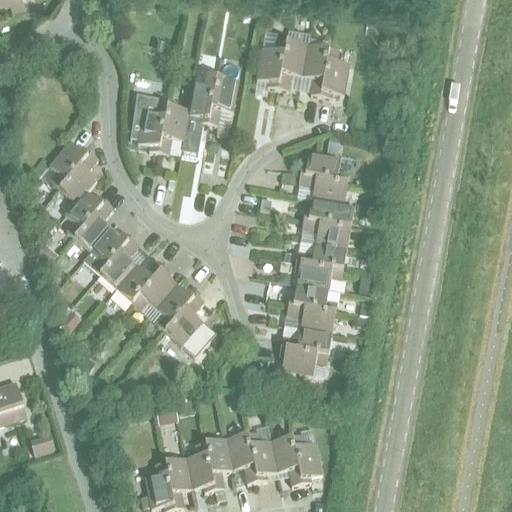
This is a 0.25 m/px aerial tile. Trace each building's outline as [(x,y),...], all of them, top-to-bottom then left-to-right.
[(0,0),(0,3),(8,2),(11,11),(25,7),(22,0),(0,0)] [(135,0),(135,8),(153,10),(153,0),(135,0)] [(264,0),(263,8),(272,9),(273,0),(264,0)] [(239,4),(237,17),(249,19),(251,7),(239,4)] [(305,5),(303,15),(312,17),(314,6),(305,5)] [(322,9),(321,14),(324,18),(329,18),(333,15),(334,11),(331,7),(326,6),(322,9)] [(276,95),(285,48),(275,46),(273,57),(261,55),(255,87),(268,89),(267,93),(276,95)] [(306,52),(285,48),(276,95),(286,97),(289,81),(300,83),(306,52)] [(327,56),(306,52),(300,83),(312,85),(309,101),(319,103),(327,56)] [(337,57),(327,56),(319,103),(329,104),(330,100),(342,102),(347,70),(335,68),(337,57)] [(44,78),(33,80),(35,90),(46,88),(44,78)] [(182,148),(181,154),(196,157),(201,130),(207,131),(215,84),(206,82),(203,93),(191,91),(187,116),(186,122),(187,122),(182,148)] [(215,84),(207,131),(216,132),(219,117),(231,119),(237,87),(215,84)] [(137,101),(129,145),(137,146),(136,151),(148,153),(148,158),(157,160),(165,120),(158,119),(160,106),(137,101)] [(187,116),(166,112),(165,120),(157,160),(167,161),(170,146),(182,148),(187,122),(186,122),(187,116)] [(330,140),(327,157),(337,159),(340,141),(330,140)] [(58,196),(89,159),(82,153),(79,157),(69,149),(48,173),(58,181),(50,189),(58,196)] [(89,159),(58,196),(74,209),(74,210),(85,198),(96,186),(86,178),(97,166),(89,159)] [(299,182),(346,190),(348,180),(337,178),(339,166),(307,161),(305,173),(300,172),(299,182)] [(285,179),(284,188),(296,190),(297,181),(285,179)] [(346,190),(299,182),(297,191),(313,194),(311,206),(342,211),(346,190)] [(74,210),(74,209),(63,222),(73,230),(65,238),(73,245),(104,208),(97,202),(94,206),(85,198),(74,210)] [(261,204),(259,217),(270,219),(273,206),(261,204)] [(304,216),(302,226),(349,234),(353,213),(342,211),(311,206),(308,217),(304,216)] [(104,208),(73,245),(89,259),(110,235),(101,227),(112,215),(104,208)] [(47,224),(39,234),(46,240),(54,230),(47,224)] [(349,234),(302,226),(300,236),(316,239),(314,250),(346,256),(349,234)] [(82,267),(98,281),(130,245),(122,239),(119,242),(110,235),(89,259),(82,267)] [(130,245),(98,281),(115,295),(136,271),(127,264),(137,252),(130,245)] [(296,259),(295,269),(342,277),(346,256),(314,250),(312,262),(296,259)] [(46,251),(36,262),(49,273),(58,261),(46,251)] [(283,257),(282,266),(289,268),(290,259),(283,257)] [(281,266),(279,275),(290,277),(292,269),(281,266)] [(144,279),(136,271),(115,295),(131,309),(162,273),(155,267),(144,279)] [(295,269),(293,278),(298,279),(295,291),(338,298),(343,299),(345,288),(340,287),(342,277),(295,269)] [(170,280),(162,273),(131,309),(139,316),(146,308),(155,315),(176,291),(167,283),(170,280)] [(361,282),(358,299),(368,301),(371,284),(361,282)] [(51,284),(45,292),(54,299),(60,291),(51,284)] [(176,291),(155,315),(164,323),(156,331),(164,338),(195,302),(188,295),(184,299),(176,291)] [(289,301),(287,311),(334,319),(338,298),(295,291),(293,302),(289,301)] [(195,302),(164,338),(181,352),(194,364),(209,347),(215,339),(201,328),(192,320),(203,308),(195,302)] [(63,307),(56,316),(63,322),(70,313),(63,307)] [(360,308),(358,320),(370,322),(372,310),(360,308)] [(334,319),(287,311),(285,321),(301,324),(299,335),(330,341),(334,319)] [(69,315),(59,327),(69,335),(79,324),(69,315)] [(353,323),(351,331),(368,334),(370,326),(353,323)] [(215,339),(209,347),(216,353),(228,339),(220,332),(215,339)] [(330,341),(299,335),(297,347),(281,344),(279,354),(327,362),(330,341)] [(82,347),(75,355),(84,364),(92,355),(82,347)] [(327,362),(279,354),(278,363),(282,364),(280,376),(312,382),(314,370),(325,372),(327,362)] [(345,355),(344,364),(361,367),(363,358),(345,355)] [(86,363),(71,379),(80,387),(94,370),(86,363)] [(340,364),(338,375),(351,378),(353,367),(340,364)] [(86,395),(99,405),(109,393),(97,383),(86,395)] [(15,390),(0,394),(0,432),(6,431),(26,425),(15,390)] [(239,401),(231,402),(234,415),(242,414),(241,411),(240,403),(239,401)] [(248,401),(240,403),(241,411),(249,409),(248,401)] [(174,411),(155,414),(158,432),(177,428),(174,411)] [(331,428),(330,439),(338,440),(340,429),(331,428)] [(276,479),(270,448),(258,450),(256,439),(246,441),(256,488),(265,486),(264,481),(276,479)] [(49,441),(29,446),(34,462),(54,456),(49,441)] [(256,488),(246,441),(225,445),(231,477),(243,474),(246,490),(256,488)] [(291,444),(300,491),(310,489),(309,484),(321,481),(315,450),(303,453),(300,442),(291,444)] [(291,444),(270,448),(276,479),(287,477),(291,493),(300,491),(291,444)] [(231,477),(225,445),(204,450),(213,497),(223,495),(220,479),(231,477)] [(196,463),(185,465),(191,496),(203,494),(204,498),(213,497),(204,450),(194,451),(196,463)] [(185,465),(164,469),(172,511),(182,511),(180,498),(191,496),(185,465)] [(139,503),(141,511),(172,511),(164,469),(154,471),(156,482),(144,484),(148,501),(139,503)] [(223,495),(213,497),(215,507),(225,505),(223,495)]
